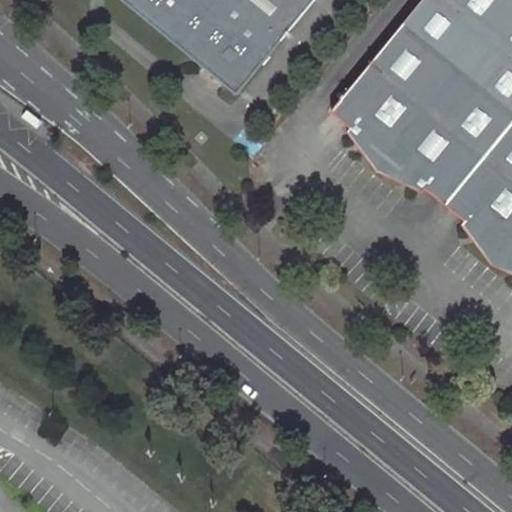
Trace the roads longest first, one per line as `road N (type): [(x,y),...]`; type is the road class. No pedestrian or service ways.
road 1 (primary): [(511,496),(275,302),(0,54)]
road 2 (primary): [(0,184),(411,511)]
